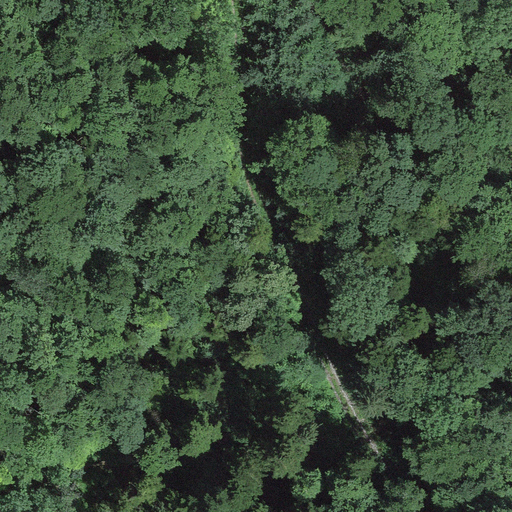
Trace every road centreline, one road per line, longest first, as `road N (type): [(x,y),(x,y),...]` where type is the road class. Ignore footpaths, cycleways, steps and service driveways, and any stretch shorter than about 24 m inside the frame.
road 1 (track): [(241,0),(244,161),(326,368),(410,511)]
road 2 (track): [(318,0),(344,69),(401,124),(511,167)]
